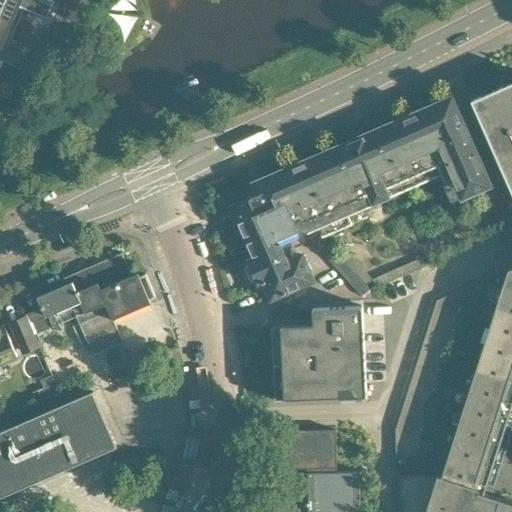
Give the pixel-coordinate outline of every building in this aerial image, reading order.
[(0,0),(0,14),(16,21),(18,22),(24,8),(47,18),(54,0),(0,0)] [(70,0),(69,0),(69,1),(62,16),(88,27),(95,10),(70,0)] [(99,0),(66,0),(69,1),(69,0),(70,0),(95,10),(99,0)] [(16,21),(0,14),(0,60),(28,72),(31,65),(36,67),(44,51),(10,38),(16,23),(16,21)] [(511,71),(468,91),(472,100),(511,189),(511,267),(508,269),(503,285),(511,287),(511,71)] [(491,184),(452,97),(254,184),(259,193),(267,212),(281,206),(283,212),(306,202),(318,228),(319,227),(322,237),(353,223),(349,214),(440,175),(451,198),(461,193),(463,196),(491,184)] [(288,240),(318,228),(306,202),(283,212),(281,206),(267,212),(259,193),(248,198),(249,199),(231,207),(254,258),(248,261),(249,264),(246,269),(251,280),(257,282),(258,284),(263,282),(263,283),(265,283),(272,299),(314,281),(302,254),(295,257),(288,240)] [(327,258),(339,271),(362,296),(369,289),(335,251),(327,258)] [(81,278),(72,282),(81,302),(46,317),(51,327),(77,316),(81,324),(75,326),(84,348),(90,345),(94,354),(124,341),(115,319),(152,303),(150,299),(156,296),(146,275),(140,277),(138,273),(132,276),(122,253),(78,272),(81,278)] [(461,290),(451,294),(466,299),(476,303),(484,279),(461,290)] [(81,302),(72,282),(38,296),(43,307),(25,314),(28,322),(33,334),(51,327),(46,317),(81,302)] [(496,307),(511,311),(511,289),(503,286),(496,307)] [(433,313),(459,321),(466,299),(451,294),(437,301),(433,313)] [(367,396),(363,306),(313,308),(314,324),(271,326),(275,400),(367,396)] [(490,327),(511,334),(511,311),(496,307),(490,327)] [(427,332),(453,340),(459,321),(433,313),(427,332)] [(36,342),(33,334),(28,322),(12,329),(20,349),(36,342)] [(483,348),(511,357),(511,334),(490,327),(483,348)] [(0,363),(17,356),(7,333),(2,335),(0,330),(0,369),(1,369),(0,367),(0,363)] [(421,352),(447,360),(453,340),(427,332),(421,352)] [(477,368),(511,379),(511,357),(483,348),(477,368)] [(447,360),(421,352),(414,372),(440,380),(447,360)] [(470,389),(511,402),(511,379),(477,368),(470,389)] [(408,392),(434,400),(440,380),(414,372),(408,392)] [(463,410),(507,423),(511,407),(511,402),(470,389),(463,410)] [(0,497),(117,447),(93,392),(0,432),(0,497)] [(401,412),(427,420),(434,400),(408,392),(401,412)] [(457,430),(500,444),(507,423),(463,410),(457,430)] [(421,439),(427,420),(401,412),(396,430),(396,432),(421,440),(421,439)] [(278,431),(279,469),(338,468),(337,430),(278,431)] [(450,451),(494,465),(500,444),(457,430),(450,451)] [(397,457),(418,456),(424,440),(421,439),(421,440),(396,432),(396,457),(397,457)] [(444,471),(487,485),(494,465),(450,451),(444,471)] [(338,472),(338,468),(279,469),(279,506),(269,506),(269,511),(360,511),(360,473),(361,473),(361,471),(338,472)] [(495,511),(500,499),(484,494),(487,485),(444,471),(442,477),(437,476),(433,491),(428,504),(425,511),(495,511)] [(433,491),(437,476),(400,476),(400,490),(433,491)] [(428,504),(433,491),(400,490),(400,504),(428,504)] [(511,511),(511,502),(500,499),(495,511),(511,511)]
